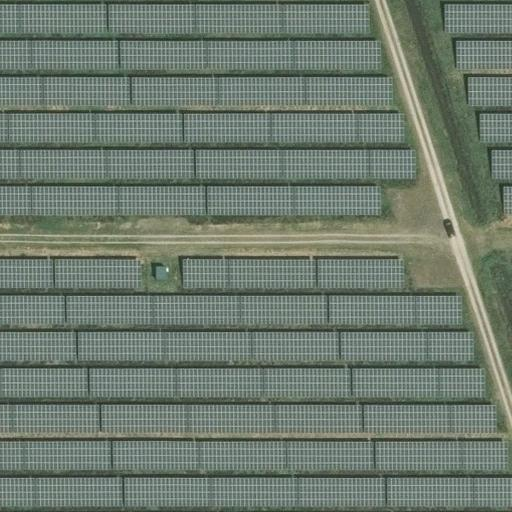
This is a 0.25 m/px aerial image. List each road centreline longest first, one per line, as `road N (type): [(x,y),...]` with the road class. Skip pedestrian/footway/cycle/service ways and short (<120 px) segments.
road 1 (track): [(0,236),(511,238)]
road 2 (track): [(511,421),(378,0)]
